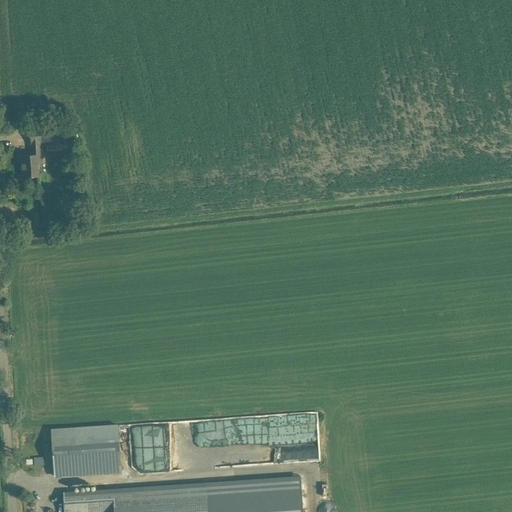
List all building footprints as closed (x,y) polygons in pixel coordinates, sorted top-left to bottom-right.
[(32,154),(21,155),(21,161),(20,161),(21,169),(22,169),(22,176),(43,175),(41,145),(32,145),(32,154)] [(29,224),(40,223),(39,211),(28,212),(29,224)] [(318,443),(317,412),(294,412),(294,422),(307,421),(307,429),(308,429),(308,432),(311,432),(312,443),(318,443)] [(118,425),(52,429),(55,476),(121,472),(118,425)] [(299,453),(238,453),(238,461),(299,461),(299,453)] [(302,511),(301,476),(64,492),(65,511),(302,511)]
